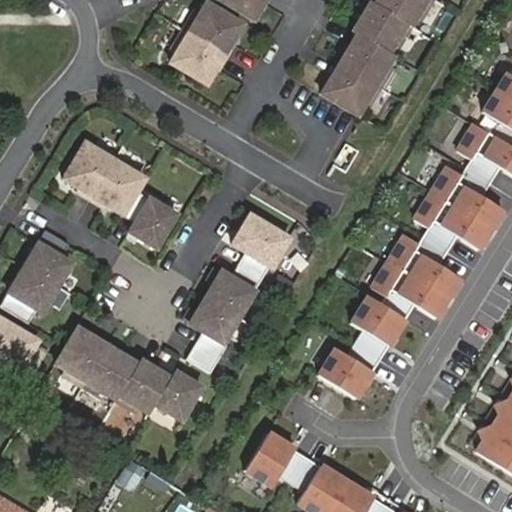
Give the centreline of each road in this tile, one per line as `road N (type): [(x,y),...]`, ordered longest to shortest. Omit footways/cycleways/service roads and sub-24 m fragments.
road 1 (residential): [(244,158),(171,288),(49,212),(36,230),(0,212)]
road 2 (residential): [(511,238),(404,406),(400,431),(431,487),(470,511)]
road 3 (residential): [(226,148),(95,74)]
road 4 (residential): [(263,87),(333,133),(301,190)]
road 5 (residential): [(95,74),(53,105),(0,186)]
